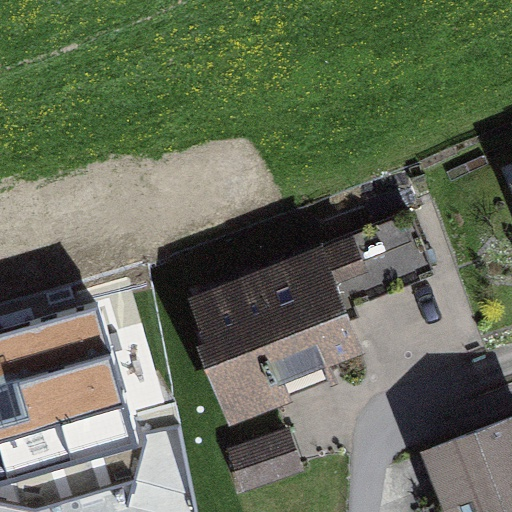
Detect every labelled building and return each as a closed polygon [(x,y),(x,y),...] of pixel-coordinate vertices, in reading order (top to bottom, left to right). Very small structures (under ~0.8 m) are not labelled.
[(202,292),(221,341),(208,346),(236,417),(299,392),(292,374),(378,341),(363,304),(438,275),(413,211),(202,292)] [(111,420),(78,318),(24,335),(58,449),(85,442),(81,428),(111,420)] [(58,449),(23,335),(0,342),(0,448),(1,451),(32,441),(36,456),(58,449)] [(511,511),(511,412),(438,441),(465,511),(511,511)] [(234,443),(250,489),(310,468),(293,421),(234,443)]
